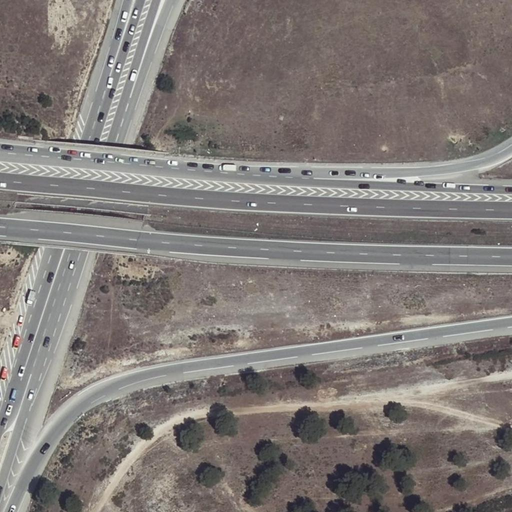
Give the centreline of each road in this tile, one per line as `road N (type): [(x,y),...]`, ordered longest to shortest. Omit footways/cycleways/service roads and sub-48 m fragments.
road 1 (motorway): [(10,511),(62,421),(117,383),(511,324)]
road 2 (motorway): [(0,226),(309,253),(511,256)]
road 3 (motorway): [(511,210),(306,206),(0,180)]
road 4 (track): [(511,375),(191,416),(130,452),(95,511)]
road 5 (motorway): [(183,511),(222,482),(327,428),(511,365)]
road 6 (motorway): [(511,150),(419,172),(161,169)]
road 7 (motorway): [(511,190),(161,169)]
road 8 (primary): [(22,421),(125,115)]
road 9 (primary): [(93,130),(1,428)]
road 10 (primary): [(137,0),(93,130)]
road 11 (motorway): [(128,0),(93,130)]
road 12 (motorway): [(161,169),(27,156)]
road 13 (motorway): [(125,115),(171,0)]
